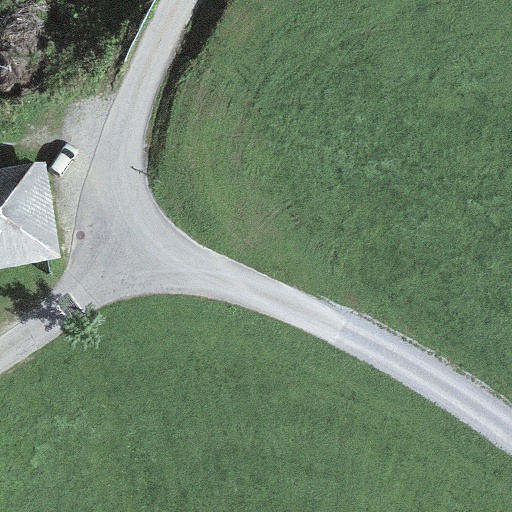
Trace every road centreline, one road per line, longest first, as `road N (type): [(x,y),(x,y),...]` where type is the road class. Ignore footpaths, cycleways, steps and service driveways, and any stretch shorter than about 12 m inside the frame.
road 1 (track): [(162,241),(398,358),(511,434)]
road 2 (unclassified): [(182,0),(149,67),(126,148),(130,196),(162,241)]
road 3 (unclassified): [(0,349),(162,241)]
